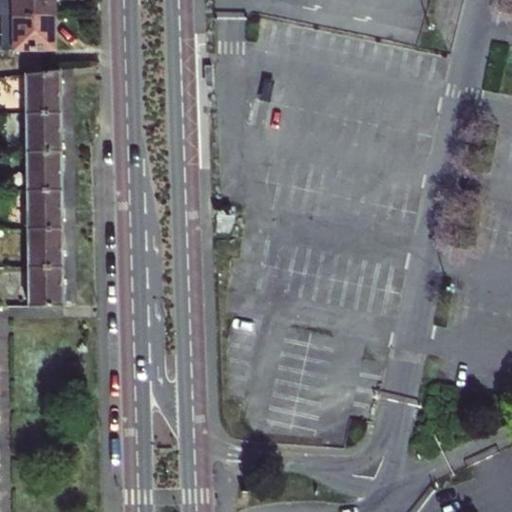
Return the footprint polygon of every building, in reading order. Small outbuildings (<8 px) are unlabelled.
[(0,0),(0,18),(14,17),(54,17),(54,0),(0,0)] [(54,17),(14,17),(14,51),(55,51),(54,34),(54,17)] [(61,115),(60,72),(26,76),(26,95),(26,115),(61,115)] [(27,134),(27,153),(61,152),(61,115),(26,115),(27,134)] [(61,152),(27,153),(27,172),(27,192),(62,191),(61,152)] [(28,211),(28,230),(62,230),(62,191),(27,192),(28,211)] [(62,230),(28,230),(28,250),(28,269),(63,269),(62,230)] [(63,307),(63,269),(28,269),(29,288),(29,307),(63,307)]
